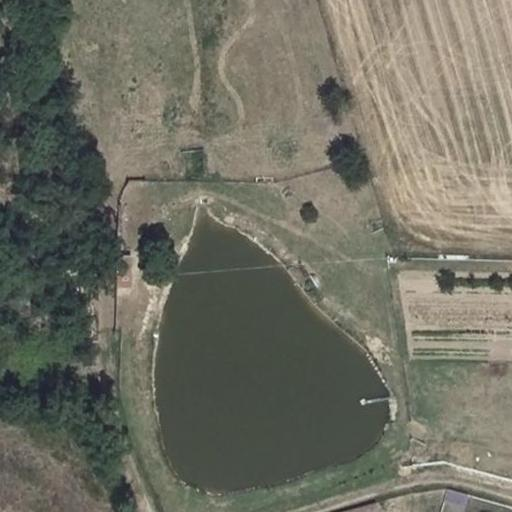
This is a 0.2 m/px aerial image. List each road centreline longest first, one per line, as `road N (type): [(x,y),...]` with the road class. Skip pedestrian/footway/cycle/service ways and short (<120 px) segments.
road 1 (track): [(311,511),(392,484),(442,480),(511,497)]
road 2 (track): [(97,511),(0,442)]
